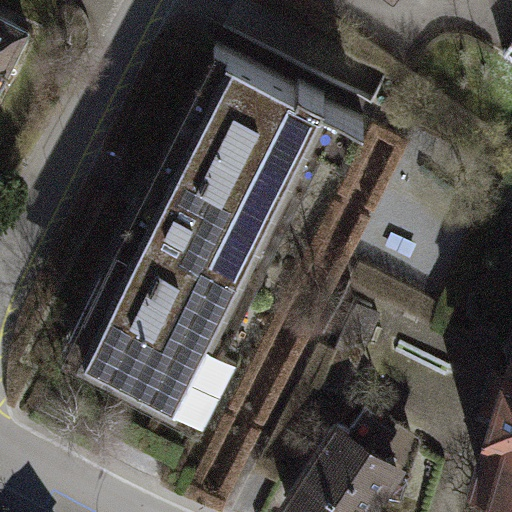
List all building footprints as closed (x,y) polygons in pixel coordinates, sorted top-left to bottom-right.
[(0,80),(26,28),(0,15),(0,80)] [(293,79),(232,48),(204,105),(192,99),(161,159),(172,164),(139,229),(128,224),(100,279),(112,285),(84,340),(182,389),(330,98),(321,94),(324,87),(296,73),(293,79)] [(377,314),(354,303),(320,376),(343,386),(377,314)] [(511,352),(476,464),(483,466),(487,476),(506,482),(511,479),(511,352)] [(312,460),(287,498),(308,511),(360,511),(412,436),(364,404),(349,427),(338,419),(322,442),(316,438),(305,454),(312,460)]
